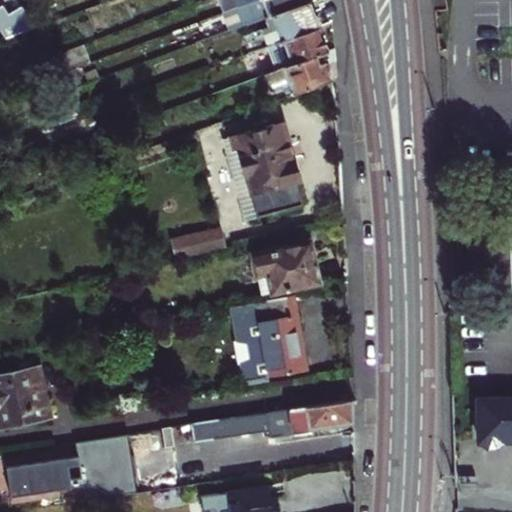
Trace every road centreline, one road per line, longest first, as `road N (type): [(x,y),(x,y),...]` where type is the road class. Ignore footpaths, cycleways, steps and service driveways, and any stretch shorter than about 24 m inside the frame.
road 1 (primary): [(401,511),(401,205)]
road 2 (primary): [(361,0),(401,205)]
road 3 (primary): [(401,205),(410,132),(401,0)]
